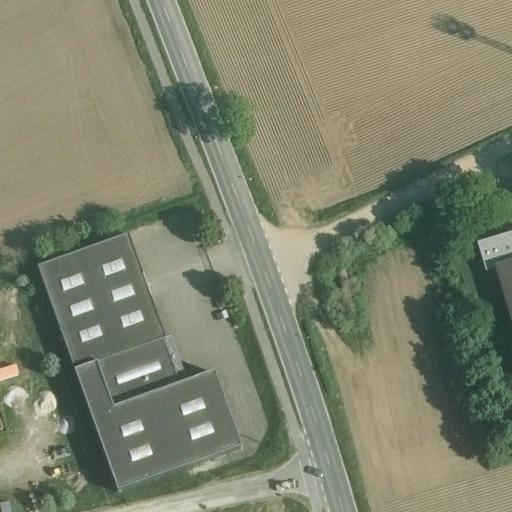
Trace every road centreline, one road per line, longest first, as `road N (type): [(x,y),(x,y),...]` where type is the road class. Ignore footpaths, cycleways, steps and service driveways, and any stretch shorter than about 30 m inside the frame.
road 1 (tertiary): [(330,470),(262,262),(161,0)]
road 2 (track): [(511,140),(262,262)]
road 3 (residential): [(330,470),(172,511)]
